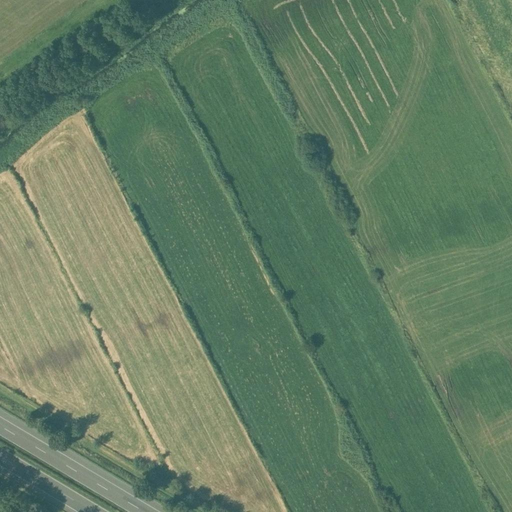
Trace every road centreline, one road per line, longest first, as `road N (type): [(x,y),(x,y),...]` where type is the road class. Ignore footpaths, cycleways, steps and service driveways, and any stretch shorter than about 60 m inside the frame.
road 1 (track): [(207,511),(0,384)]
road 2 (motorway): [(156,511),(0,418)]
